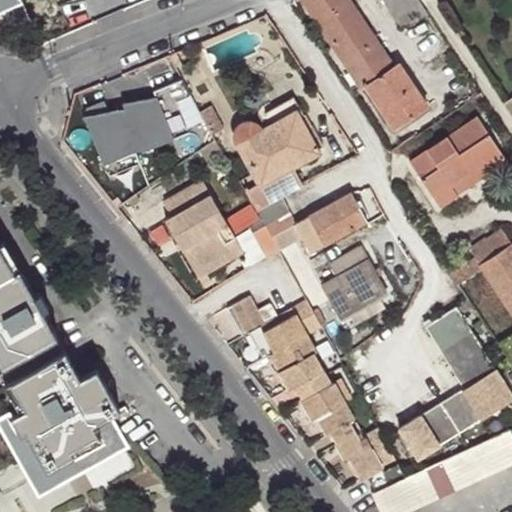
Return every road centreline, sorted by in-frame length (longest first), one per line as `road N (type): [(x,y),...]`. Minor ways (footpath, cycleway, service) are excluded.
road 1 (unclassified): [(0,101),(336,511)]
road 2 (residential): [(283,0),(368,135),(368,169),(436,273)]
road 3 (tertiary): [(0,87),(228,0)]
